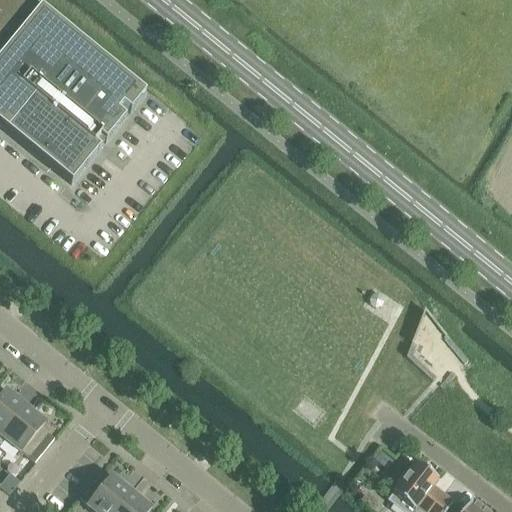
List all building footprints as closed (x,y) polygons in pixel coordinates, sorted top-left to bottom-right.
[(129,117),(145,98),(143,97),(142,99),(20,0),(0,0),(0,60),(3,63),(0,66),(0,127),(71,186),(70,187),(71,188),(99,154),(93,149),(99,141),(105,146),(125,123),(123,122),(128,116),(129,117)] [(0,440),(25,410),(6,394),(1,400),(0,399),(0,440)] [(25,410),(0,440),(0,447),(5,445),(20,457),(21,456),(28,462),(48,438),(40,432),(45,426),(25,410)] [(397,511),(448,511),(453,506),(452,505),(451,504),(450,506),(443,500),(444,499),(441,496),(440,498),(432,492),(433,490),(432,490),(436,485),(437,484),(415,467),(414,468),(414,469),(406,479),(403,477),(394,488),(397,491),(393,497),(392,497),(391,498),(392,498),(387,504),(397,511)] [(11,494),(20,483),(12,476),(2,488),(11,494)] [(86,511),(87,511),(117,511),(131,496),(111,480),(107,485),(99,479),(79,504),(87,510),(86,511)] [(131,496),(117,511),(150,511),(151,511),(131,496)]
